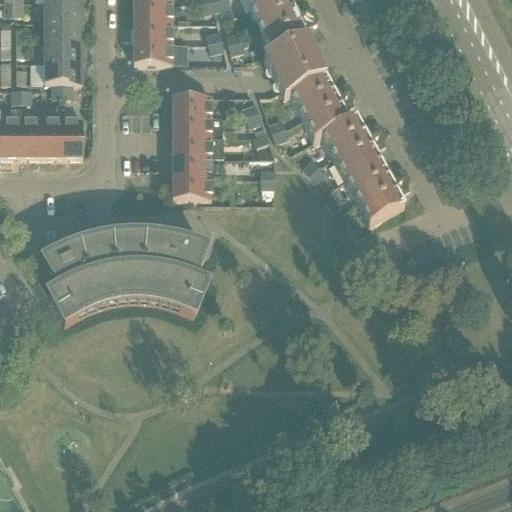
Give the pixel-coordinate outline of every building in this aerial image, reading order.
[(12,9),(11,0),(2,0),(3,9),(12,9)] [(21,9),(21,0),(11,0),(12,9),(21,9)] [(81,9),(81,0),(42,0),(43,9),(81,9)] [(171,10),(171,0),(131,0),(132,10),(171,10)] [(200,12),(213,9),(211,0),(206,0),(197,3),(200,12)] [(225,0),(211,0),(213,9),(227,5),(225,0)] [(248,0),(255,15),(285,2),(285,3),(291,0),(248,0)] [(312,23),(315,21),(313,16),(304,12),(302,9),(297,11),(295,16),(291,17),(285,3),(285,2),(255,15),(248,18),(264,54),(268,64),(269,64),(305,48),(299,34),(302,32),(307,33),(312,31),(310,27),(312,23)] [(230,14),(227,5),(213,9),(216,18),(230,14)] [(12,23),(12,9),(3,9),(3,23),(12,23)] [(21,23),(21,9),(12,9),(12,23),(21,23)] [(81,29),(81,9),(43,9),(43,29),(81,29)] [(216,18),(213,9),(200,12),(203,22),(216,18)] [(171,31),(171,10),(132,10),(132,31),(171,31)] [(81,50),(81,29),(43,29),(43,50),(81,50)] [(171,52),(171,31),(132,31),(132,52),(171,52)] [(0,49),(9,50),(9,35),(0,35),(0,49)] [(15,35),(15,50),(24,50),(24,35),(15,35)] [(220,48),(218,38),(204,42),(207,52),(220,48)] [(241,49),(238,39),(224,42),(227,53),(241,49)] [(223,58),(220,48),(207,52),(209,61),(223,58)] [(289,105),(325,88),(323,85),(319,76),(315,68),(310,58),(306,49),(305,48),(269,64),(262,68),(268,79),(272,89),(276,97),(277,99),(282,109),(289,105)] [(0,64),(9,64),(9,50),(0,49),(0,64)] [(243,59),(241,49),(227,53),(229,63),(243,59)] [(24,65),(24,50),(15,50),(15,65),(24,65)] [(81,70),(81,50),(43,50),(43,70),(81,70)] [(171,72),(171,52),(132,52),(132,72),(171,72)] [(0,91),(9,91),(9,76),(9,70),(0,69),(0,91)] [(81,91),(81,70),(43,70),(43,91),(49,91),(59,91),(69,91),(81,91)] [(15,91),(24,91),(24,76),(15,76),(15,91)] [(352,109),(354,100),(351,94),(347,96),(342,91),(336,93),(335,98),(331,100),(325,88),(289,105),(293,113),(313,149),(320,146),(348,130),(347,130),(340,116),(344,114),(348,115),(354,112),(352,109)] [(59,105),(59,91),(49,91),(49,105),(59,105)] [(69,105),(69,91),(59,91),(59,105),(69,105)] [(19,111),(20,97),(10,97),(9,111),(19,111)] [(30,98),(20,97),(19,111),(29,111),(30,98)] [(171,104),(171,125),(210,125),(210,104),(171,104)] [(254,111),(253,111),(241,115),(244,125),(257,121),(254,111)] [(261,130),(257,121),(244,125),(247,135),(261,130)] [(222,125),(210,125),(171,125),(171,145),(210,145),(222,145),(222,125)] [(0,166),(19,166),(19,127),(0,126),(0,166)] [(383,149),(385,140),(382,134),(378,136),(375,135),(373,131),(367,134),(366,138),(362,140),(354,126),(347,130),(348,130),(320,146),(343,189),(379,171),(371,156),(375,154),(379,156),(385,153),(383,149)] [(40,166),(40,127),(19,127),(19,166),(40,166)] [(61,166),(61,127),(40,127),(40,166),(61,166)] [(81,127),(61,127),(61,166),(81,166),(81,127)] [(268,132),(271,141),(284,137),(281,127),(268,132)] [(287,146),(284,137),(271,141),(274,151),(287,146)] [(268,149),(264,140),(251,145),(255,154),(268,149)] [(210,166),(210,145),(171,145),(171,166),(210,166)] [(210,187),(210,166),(171,166),(171,187),(210,187)] [(307,184),(317,174),(311,168),(301,177),(307,184)] [(407,193),(409,185),(406,179),(403,181),(399,179),(397,175),(391,178),(390,183),(386,185),(379,171),(343,189),(358,217),(368,234),(403,215),(395,201),(399,199),(403,200),(409,197),(407,193)] [(317,174),(307,184),(313,191),(323,181),(317,174)] [(273,187),(273,177),(259,177),(259,187),(273,187)] [(210,207),(210,187),(171,187),(171,207),(210,207)] [(259,196),(273,196),(273,187),(259,187),(259,196)] [(323,208),(322,209),(331,219),(339,212),(330,202),(323,208)] [(43,267),(60,296),(59,297),(48,303),(64,330),(77,323),(85,319),(95,315),(106,311),(116,309),(127,308),(137,308),(148,309),(159,310),(169,313),(178,316),(192,322),(203,294),(190,289),(209,242),(197,238),(185,234),(172,231),(160,229),(147,228),(134,228),(121,228),(109,229),(96,232),(84,234),(71,238),(59,243),(48,248),(36,254),(43,266),(44,267),(43,267)] [(335,237),(340,244),(352,237),(346,229),(342,232),(335,237)] [(345,252),(357,245),(352,237),(340,244),(345,252)]
